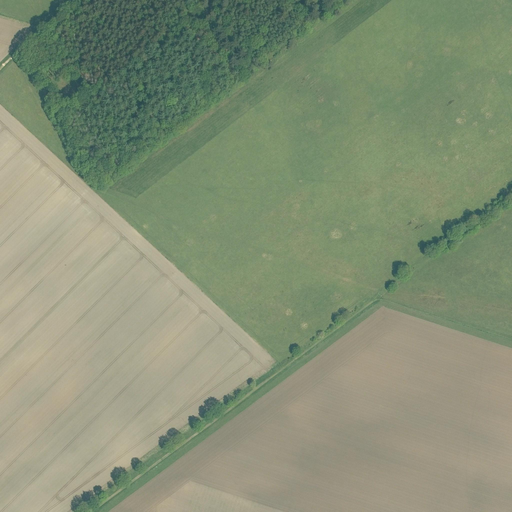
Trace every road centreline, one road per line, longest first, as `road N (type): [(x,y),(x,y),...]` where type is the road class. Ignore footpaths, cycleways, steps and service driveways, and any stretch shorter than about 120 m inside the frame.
road 1 (track): [(89,511),(380,294)]
road 2 (track): [(380,294),(511,194)]
